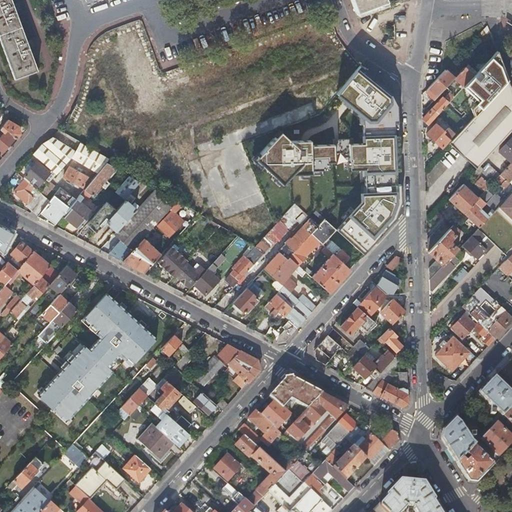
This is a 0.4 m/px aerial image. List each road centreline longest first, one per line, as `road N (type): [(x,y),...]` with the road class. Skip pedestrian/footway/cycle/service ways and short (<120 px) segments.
road 1 (residential): [(0,211),(283,359)]
road 2 (residential): [(418,436),(413,218)]
road 3 (residential): [(283,359),(143,511)]
road 4 (residential): [(413,218),(283,359)]
road 5 (residential): [(0,171),(59,102),(77,26)]
road 6 (residential): [(283,359),(418,436)]
road 7 (residential): [(152,0),(167,36),(273,0)]
road 8 (residential): [(411,81),(413,218)]
road 9 (residential): [(418,436),(511,337)]
